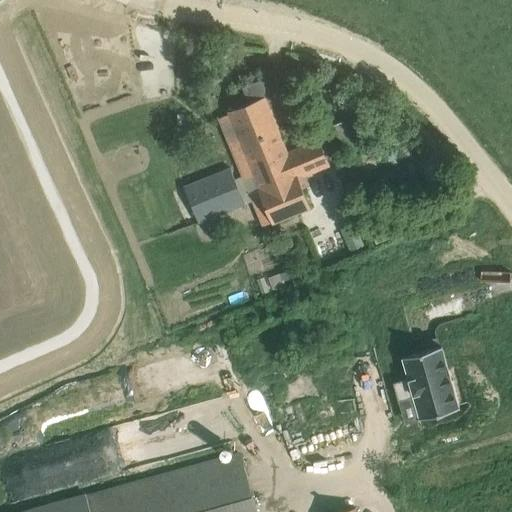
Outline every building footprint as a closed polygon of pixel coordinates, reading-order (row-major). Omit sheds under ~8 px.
[(229,111),(274,223),(311,207),(299,178),(330,165),(319,139),(288,151),(270,106),(275,102),(285,98),(275,74),(243,87),(250,103),(229,111)] [(185,186),(199,222),(245,203),(231,167),(185,186)] [(286,285),(281,272),(269,277),(274,290),(286,285)] [(442,346),(404,357),(421,418),(460,407),(442,346)] [(32,511),(257,511),(242,454),(32,511)]
